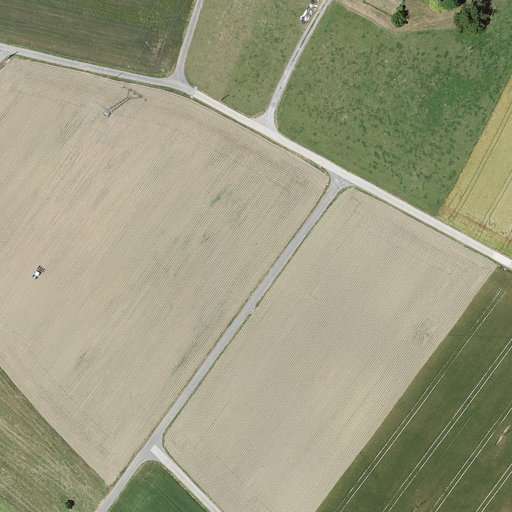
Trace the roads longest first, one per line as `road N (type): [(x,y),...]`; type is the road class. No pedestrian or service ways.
road 1 (track): [(511,270),(196,93),(0,47)]
road 2 (track): [(152,444),(345,174)]
